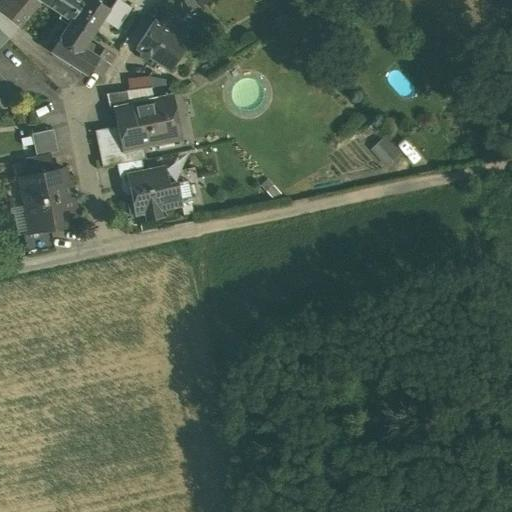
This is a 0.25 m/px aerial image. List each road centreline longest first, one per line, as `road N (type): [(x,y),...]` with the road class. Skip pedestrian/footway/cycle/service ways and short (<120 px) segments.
road 1 (track): [(215,226),(511,167)]
road 2 (residential): [(101,252),(77,100)]
